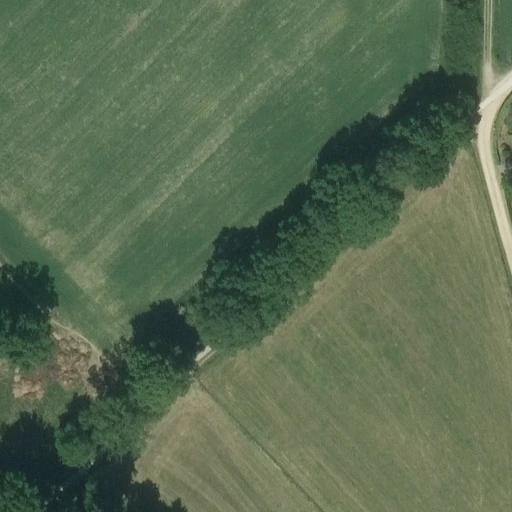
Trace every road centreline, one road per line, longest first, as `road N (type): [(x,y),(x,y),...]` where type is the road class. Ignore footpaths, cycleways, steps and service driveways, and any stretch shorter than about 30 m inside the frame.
road 1 (track): [(511,95),(50,511)]
road 2 (track): [(511,261),(485,151),(487,101)]
